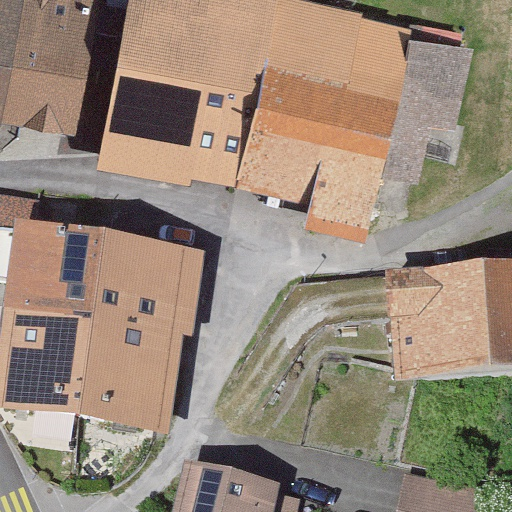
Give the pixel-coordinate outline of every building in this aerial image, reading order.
[(118,0),(0,0),(0,120),(97,136),(118,0)] [(138,0),(107,167),(323,208),(319,227),(383,239),(423,26),(285,0),(138,0)] [(205,249),(17,223),(0,344),(0,405),(170,429),(184,334),(193,336),(205,249)] [(511,282),(404,291),(413,399),(511,390),(511,282)] [(274,511),(281,483),(186,461),(174,511),(274,511)] [(479,511),(483,492),(406,478),(400,511),(479,511)]
